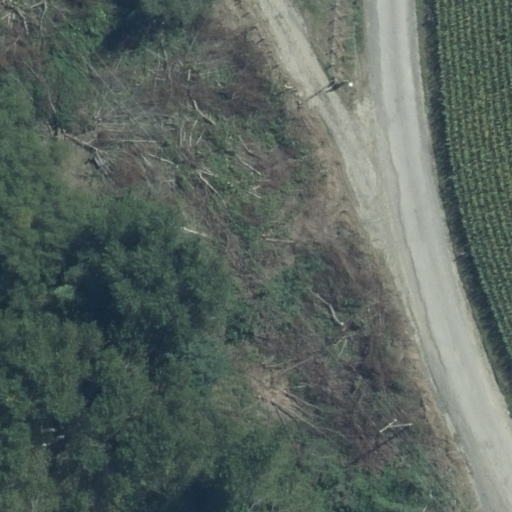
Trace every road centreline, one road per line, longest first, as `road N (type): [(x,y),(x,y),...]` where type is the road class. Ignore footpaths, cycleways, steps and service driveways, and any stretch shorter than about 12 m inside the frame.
road 1 (unclassified): [(382,170),(511,471)]
road 2 (track): [(366,0),(382,170)]
